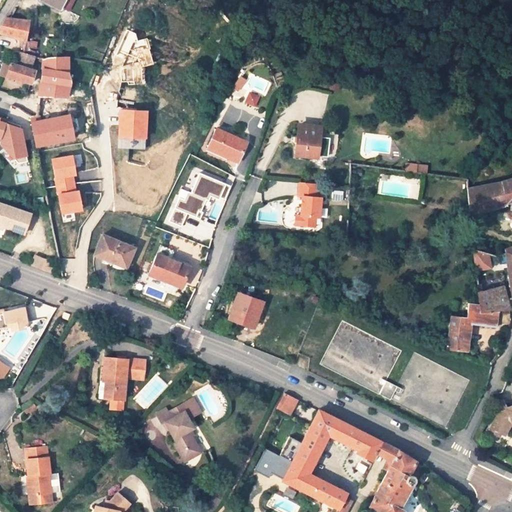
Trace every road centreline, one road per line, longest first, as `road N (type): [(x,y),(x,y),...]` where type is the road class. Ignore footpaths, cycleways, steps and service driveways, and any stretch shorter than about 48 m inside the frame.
road 1 (residential): [(451,466),(289,379),(186,335)]
road 2 (residential): [(186,335),(0,266)]
road 3 (unknown): [(66,291),(84,230),(105,202),(101,113)]
road 4 (residential): [(451,466),(511,336)]
